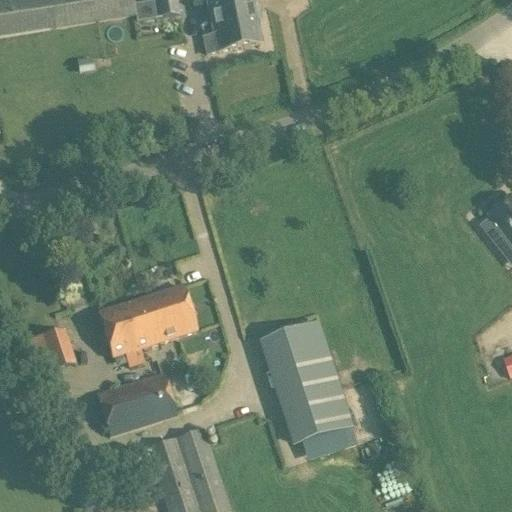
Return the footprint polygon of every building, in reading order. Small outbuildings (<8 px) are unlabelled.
[(7,0),(0,1),(0,37),(135,17),(131,0),(7,0)] [(174,0),(153,0),(157,20),(178,16),(174,0)] [(204,0),(211,30),(231,26),(231,30),(227,31),(230,45),(238,38),(237,29),(242,28),(242,30),(256,28),(256,26),(259,22),(256,12),(252,8),(250,0),(204,0)] [(212,39),(202,41),(205,57),(216,55),(259,47),(256,28),(242,30),(242,28),(237,29),(238,38),(230,45),(227,31),(231,30),(231,26),(211,30),(212,39)] [(90,59),(74,61),(76,74),(92,72),(90,59)] [(511,196),(489,215),(490,217),(481,224),(493,240),(503,232),(511,243),(511,196)] [(182,289),(97,317),(113,363),(197,335),(182,289)] [(325,343),(319,324),(267,340),(273,360),(325,343)] [(64,333),(32,344),(43,376),(74,365),(64,333)] [(163,377),(97,399),(110,441),(113,441),(177,420),(163,377)] [(49,418),(42,421),(71,487),(79,506),(95,499),(76,458),(90,452),(74,416),(71,409),(56,415),(49,418)] [(230,511),(205,436),(138,459),(149,492),(160,488),(168,511),(230,511)]
